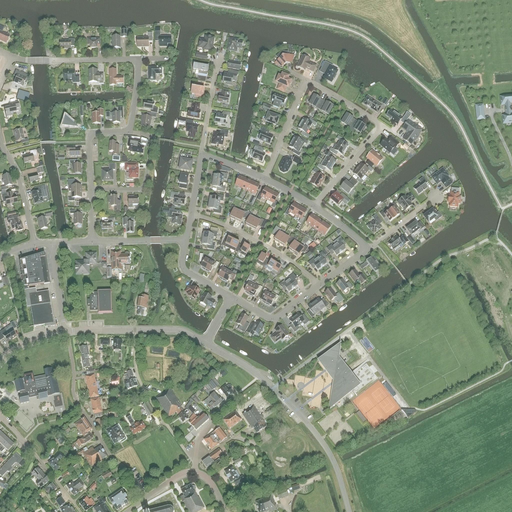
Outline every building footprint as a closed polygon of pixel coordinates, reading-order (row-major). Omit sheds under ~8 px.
[(0,25),(0,40),(6,43),(8,38),(10,37),(8,33),(6,34),(2,33),(4,27),(0,25)] [(160,47),(167,47),(167,43),(171,43),(171,37),(160,37),(160,32),(155,32),(155,40),(159,40),(160,47)] [(137,38),(137,47),(149,47),(148,42),(152,42),(152,33),(148,33),(148,38),(137,38)] [(213,38),(207,36),(205,37),(205,40),(201,40),(200,40),(199,46),(200,47),(203,48),(203,49),(211,51),(212,50),(214,39),(213,38)] [(71,46),(74,46),(74,39),(69,39),(69,41),(60,41),(60,49),(71,49),(71,46)] [(97,45),(100,45),(100,39),(88,39),(88,45),(91,45),(91,48),(97,48),(97,45)] [(237,48),(241,48),(242,42),(238,42),(238,40),(229,39),(227,50),(236,51),(237,48)] [(271,62),(282,67),(286,63),(291,63),(296,52),(295,52),(294,56),(288,56),(288,52),(281,52),(277,56),(280,60),(275,64),(271,62)] [(310,59),(303,56),(297,67),(305,70),(305,68),(313,72),(316,66),(308,62),(310,59)] [(332,66),(325,62),(320,72),(324,74),(325,74),(327,75),(325,79),(331,82),(333,79),(334,80),(336,76),(335,75),(337,72),(331,68),(332,66)] [(209,66),(194,63),(193,70),(199,71),(198,81),(205,82),(207,72),(208,72),(209,66)] [(161,74),(161,68),(149,68),(149,81),(155,80),(155,74),(161,74)] [(16,70),(14,74),(13,76),(15,77),(16,77),(13,82),(23,86),(24,83),(26,84),(27,81),(26,78),(28,75),(16,70)] [(64,71),(64,80),(64,82),(72,82),(72,83),(79,82),(79,76),(75,76),(75,70),(71,70),(71,71),(64,71)] [(99,84),(103,84),(103,74),(97,74),(97,70),(89,70),(89,82),(97,82),(99,82),(99,84)] [(116,77),(116,70),(110,70),(110,85),(115,85),(115,83),(123,83),(123,76),(116,77)] [(222,78),(222,81),(223,82),(227,83),(227,84),(232,85),(232,80),(236,81),(237,75),(238,75),(239,72),(232,70),(232,74),(224,73),(223,79),(222,78)] [(289,77),(284,75),(283,77),(279,76),(276,82),(280,83),(278,89),(284,92),(286,86),(288,87),(289,87),(291,82),(291,81),(288,79),(289,77)] [(202,83),(194,85),(194,88),(192,87),(192,90),(192,91),(191,96),(192,96),(192,94),(196,95),(196,98),(200,97),(200,95),(203,96),(205,88),(204,89),(203,89),(202,83)] [(229,92),(223,90),(222,95),(219,95),(218,102),(228,103),(229,97),(229,92)] [(274,93),(271,102),(274,103),(273,107),(279,109),(281,106),(283,107),(287,98),(274,93)] [(319,109),(324,101),(314,95),(314,96),(313,95),(310,100),(311,100),(309,104),(319,109)] [(511,95),(501,97),(502,105),(505,104),(506,108),(506,112),(507,115),(503,116),(504,123),(511,122),(511,114),(511,115),(511,111),(511,108),(511,107),(510,104),(511,103),(511,95)] [(382,106),(367,97),(363,104),(377,113),(382,106)] [(157,113),(158,108),(153,107),(154,105),(155,105),(153,101),(151,103),(145,102),(144,108),(151,109),(151,112),(157,113)] [(333,106),(324,101),(319,109),(328,115),(333,106)] [(18,102),(11,104),(9,104),(9,107),(4,108),(5,113),(5,114),(6,114),(7,119),(6,116),(13,115),(13,113),(16,112),(15,108),(19,107),(18,102)] [(200,105),(193,103),(191,110),(189,110),(188,117),(199,119),(201,112),(199,112),(200,105)] [(110,112),(106,112),(106,118),(110,118),(110,120),(113,120),(113,123),(120,123),(120,116),(123,116),(123,108),(119,108),(119,113),(112,113),(110,114),(110,112)] [(100,116),(103,116),(103,110),(98,110),(98,113),(93,113),(93,124),(100,123),(100,116)] [(390,110),(386,116),(398,125),(403,119),(390,110)] [(223,115),(216,114),(215,123),(225,125),(227,116),(230,117),(231,113),(223,112),(223,115)] [(156,118),(157,115),(147,113),(146,116),(142,115),(141,121),(142,122),(141,126),(149,127),(151,117),(156,118)] [(268,113),(265,121),(276,125),(279,117),(268,113)] [(349,130),(356,120),(351,117),(347,114),(341,122),(350,128),(349,130)] [(66,117),(61,124),(65,127),(79,127),(81,129),(82,128),(66,117)] [(301,124),(309,129),(312,124),(315,126),(317,123),(311,120),(309,122),(304,119),(301,124)] [(197,134),(198,126),(193,125),(193,121),(186,120),(185,124),(188,124),(186,132),(190,132),(190,137),(195,138),(195,133),(197,134)] [(356,120),(349,130),(354,133),(356,130),(360,133),(362,130),(363,131),(366,127),(365,126),(361,123),(356,120)] [(403,139),(411,145),(415,140),(417,138),(417,137),(422,130),(420,129),(421,129),(418,127),(417,127),(408,121),(403,128),(408,133),(403,139)] [(306,134),(309,129),(301,124),(298,129),(304,132),(302,135),(308,138),(310,136),(306,134)] [(270,131),(262,128),(261,132),(262,132),(259,140),(270,145),(273,137),(268,135),(270,131)] [(21,144),(29,142),(28,139),(24,139),(22,129),(13,131),(14,136),(15,135),(16,141),(20,140),(21,144)] [(221,134),(214,133),(213,140),(212,140),(211,144),(215,145),(216,144),(222,145),(224,137),(227,138),(229,131),(221,130),(221,134)] [(340,141),(337,145),(337,146),(345,150),(348,146),(343,142),(344,140),(338,136),(337,139),(340,141)] [(292,142),(302,148),(305,143),(306,144),(308,141),(302,138),(301,141),(295,137),(292,142)] [(395,148),(399,144),(392,137),(388,142),(385,139),(380,145),(390,153),(395,148)] [(143,154),(144,147),(136,145),(137,142),(131,141),(130,147),(134,147),(133,152),(143,154)] [(119,145),(116,145),(116,142),(110,142),(109,152),(113,152),(113,155),(115,155),(118,155),(119,149),(119,145)] [(299,153),(302,148),(292,142),(289,147),(295,150),(293,153),(299,157),(301,154),(299,153)] [(337,146),(337,145),(336,144),(333,149),(331,148),(329,151),(335,155),(337,152),(343,155),(345,150),(337,146)] [(71,156),(80,156),(80,150),(75,150),(75,147),(67,147),(67,152),(70,152),(71,156)] [(258,161),(262,162),(266,155),(262,154),(264,150),(255,147),(254,150),(255,151),(252,158),(256,160),(258,161)] [(33,157),(37,156),(35,150),(30,152),(30,154),(22,156),(24,163),(28,162),(28,163),(34,162),(33,157)] [(367,158),(377,166),(382,160),(372,151),(367,158)] [(326,156),(323,161),(333,167),(336,162),(330,158),(332,156),(326,152),(325,154),(324,155),(326,156)] [(190,161),(191,156),(181,154),(179,164),(181,165),(180,169),(190,171),(192,162),(190,161)] [(282,163),(282,164),(280,169),(280,171),(284,173),(287,172),(292,163),(291,160),(287,158),(284,159),(282,163)] [(76,161),(70,161),(70,164),(71,164),(73,174),(75,174),(81,174),(81,164),(76,164),(76,161)] [(333,167),(323,161),(320,165),(319,164),(317,167),(323,171),(325,168),(330,171),(333,167)] [(138,169),(138,163),(125,163),(125,171),(129,171),(129,173),(127,173),(126,180),(132,180),(133,178),(138,178),(138,169)] [(115,170),(115,164),(109,164),(109,170),(102,170),(103,180),(113,180),(112,170),(115,170)] [(357,169),(365,175),(369,171),(371,173),(373,170),(369,166),(367,169),(361,164),(357,169)] [(313,172),(317,174),(311,183),(318,187),(320,183),(322,181),(324,177),(319,175),(321,172),(315,168),(313,172)] [(361,180),(365,175),(357,169),(353,173),(359,178),(357,181),(361,184),(363,182),(361,180)] [(437,184),(440,182),(442,182),(442,183),(446,187),(452,183),(447,177),(448,176),(443,169),(432,177),(437,184)] [(187,182),(189,175),(181,173),(179,184),(180,184),(179,188),(187,190),(188,182),(187,182)] [(213,176),(212,181),(223,183),(223,179),(227,180),(228,174),(221,173),(220,176),(214,175),(214,177),(213,176)] [(12,185),(9,174),(1,176),(2,180),(1,180),(1,181),(1,183),(2,184),(3,184),(4,187),(1,188),(1,191),(9,189),(8,186),(12,185)] [(37,174),(28,176),(30,183),(38,181),(37,174)] [(236,186),(242,189),(246,180),(240,177),(236,186)] [(421,183),(414,188),(418,195),(422,192),(425,190),(424,190),(427,188),(425,185),(428,183),(424,177),(419,181),(421,183)] [(353,188),(355,185),(355,186),(358,183),(352,178),(350,181),(348,184),(346,181),(341,187),(348,194),(353,188)] [(72,192),(81,192),(81,185),(74,186),(74,180),(68,180),(68,192),(72,192)] [(242,189),(248,191),(252,182),(246,180),(242,189)] [(223,183),(212,181),(211,185),(212,185),(212,187),(218,188),(217,191),(225,192),(226,187),(222,186),(223,183)] [(252,182),(248,191),(255,194),(259,185),(252,182)] [(36,192),(32,193),(33,196),(35,204),(35,203),(42,201),(42,202),(43,202),(42,198),(47,196),(46,190),(45,186),(35,188),(36,192)] [(262,197),(267,201),(272,192),(266,188),(263,195),(260,193),(257,199),(260,201),(262,197)] [(449,196),(448,202),(450,203),(450,206),(457,207),(458,204),(460,204),(460,197),(459,197),(460,189),(452,188),(451,196),(449,196)] [(82,198),(81,192),(72,192),(72,198),(69,198),(69,201),(75,201),(75,198),(82,198)] [(184,205),(185,198),(178,197),(179,193),(171,192),(170,198),(175,199),(174,203),(174,205),(178,206),(178,203),(184,205)] [(272,192),(267,201),(273,204),(271,207),(274,208),(277,203),(275,201),(278,195),(272,192)] [(338,205),(339,206),(342,202),(341,201),(343,198),(346,201),(348,198),(342,193),(340,195),(336,192),(330,199),(337,205),(338,205)] [(12,193),(2,195),(4,202),(6,202),(6,205),(16,202),(15,196),(13,196),(12,193)] [(405,210),(412,205),(410,203),(415,199),(411,194),(406,198),(405,196),(398,202),(400,205),(401,204),(405,210)] [(208,203),(219,204),(220,201),(223,202),(224,196),(217,195),(216,198),(211,197),(211,196),(210,196),(210,198),(209,198),(208,203)] [(132,197),(132,196),(129,196),(129,208),(133,208),(133,204),(139,204),(139,201),(139,200),(139,197),(132,197)] [(115,211),(120,211),(120,203),(117,203),(117,197),(109,197),(109,203),(111,203),(111,207),(115,206),(115,211)] [(219,208),(219,204),(208,203),(207,207),(208,207),(208,209),(209,209),(214,210),(214,213),(221,214),(222,208),(219,208)] [(392,209),(389,211),(395,218),(399,215),(396,210),(398,208),(394,203),(390,206),(392,209)] [(289,213),(295,216),(300,207),(294,204),(291,210),(288,208),(285,214),(288,216),(289,213)] [(230,218),(235,221),(239,212),(234,209),(235,207),(232,205),(229,212),(230,211),(233,212),(230,218)] [(300,207),(295,216),(301,219),(299,222),(302,224),(305,218),(302,217),(306,211),(300,207)] [(169,216),(168,218),(172,218),(171,223),(181,225),(182,216),(181,215),(176,215),(177,210),(170,209),(169,216)] [(395,218),(389,211),(386,213),(384,210),(380,214),(384,219),(386,217),(390,222),(395,218)] [(436,214),(433,210),(424,216),(429,223),(434,219),(436,221),(442,217),(438,212),(436,214)] [(77,214),(77,211),(70,211),(70,214),(74,214),(74,224),(72,224),(72,225),(77,225),(77,228),(82,228),(82,225),(82,224),(82,218),(82,214),(77,214)] [(245,219),(246,219),(248,213),(245,211),(244,214),(239,212),(235,221),(240,223),(243,217),(246,218),(245,219)] [(246,226),(251,228),(255,219),(250,217),(251,214),(248,213),(246,219),(246,218),(249,220),(246,226)] [(370,229),(374,234),(382,228),(378,223),(381,220),(376,214),(372,217),(375,221),(371,224),(370,223),(367,226),(369,230),(370,229)] [(21,224),(19,215),(7,218),(8,224),(11,223),(13,229),(16,228),(16,231),(23,230),(21,224)] [(307,223),(313,227),(318,219),(313,215),(307,223)] [(47,224),(47,223),(47,221),(46,220),(45,221),(44,217),(38,219),(40,229),(47,228),(46,224),(47,224)] [(127,233),(134,233),(133,223),(129,223),(129,218),(123,219),(123,226),(127,226),(127,233)] [(255,219),(251,228),(256,231),(259,225),(261,226),(261,227),(264,220),(261,219),(260,222),(255,219)] [(313,227),(318,231),(324,223),(318,219),(313,227)] [(417,224),(416,223),(407,229),(411,235),(420,229),(421,230),(424,227),(420,222),(417,224)] [(324,223),(318,231),(324,235),(330,227),(324,223)] [(279,244),(284,235),(279,233),(281,230),(279,228),(274,235),(275,234),(278,235),(274,241),(279,244)] [(202,234),(202,238),(213,240),(213,237),(217,238),(218,232),(210,231),(210,234),(204,233),(204,232),(204,234),(202,234)] [(290,243),(293,238),(291,236),(289,238),(284,235),(279,244),(284,247),(287,241),(290,243)] [(295,236),(293,238),(290,243),(293,245),(289,250),(293,253),(299,245),(295,242),(298,238),(295,236)] [(405,236),(402,238),(400,240),(397,237),(394,239),(393,239),(391,241),(392,241),(388,244),(393,250),(400,244),(402,247),(407,243),(409,241),(405,236)] [(226,237),(222,245),(225,247),(230,249),(234,240),(232,238),(230,238),(229,237),(228,239),(226,238),(226,237)] [(335,245),(341,253),(346,249),(342,245),(345,243),(340,237),(334,242),(336,245),(335,245)] [(213,240),(202,238),(201,243),(202,243),(202,245),(208,246),(207,249),(214,250),(215,244),(212,244),(213,240)] [(234,240),(230,249),(235,251),(237,253),(241,245),(238,244),(239,242),(238,242),(237,240),(237,241),(234,240)] [(241,245),(237,253),(245,257),(250,247),(249,247),(248,246),(247,246),(245,245),(244,247),(241,245)] [(304,248),(299,245),(293,253),(298,256),(302,251),(304,253),(304,254),(308,248),(305,246),(304,248)] [(337,256),(341,253),(335,245),(333,247),(331,245),(327,249),(331,254),(333,252),(337,256)] [(121,255),(121,252),(111,252),(112,268),(112,270),(119,270),(121,270),(121,264),(130,264),(130,262),(130,254),(129,254),(129,253),(128,252),(126,252),(125,253),(125,255),(121,255)] [(316,259),(322,267),(327,264),(323,259),(326,257),(322,252),(319,254),(321,256),(316,259)] [(28,285),(28,286),(44,284),(44,282),(48,282),(45,257),(44,253),(19,260),(19,261),(20,261),(23,286),(28,285)] [(86,254),(86,261),(89,261),(89,264),(96,263),(96,253),(86,254)] [(201,268),(205,271),(210,261),(205,259),(203,257),(203,254),(200,254),(199,260),(202,260),(204,261),(201,267),(202,267),(201,268)] [(264,268),(268,260),(266,259),(267,257),(262,254),(257,263),(264,268)] [(381,266),(373,256),(371,258),(366,262),(375,273),(380,270),(378,268),(381,266)] [(318,271),(322,267),(316,259),(314,261),(313,259),(308,263),(312,268),(314,266),(318,271)] [(269,271),(271,272),(274,268),(277,263),(276,263),(275,261),(274,262),(272,260),(271,262),(268,260),(264,268),(269,271)] [(86,261),(76,262),(76,275),(89,274),(89,264),(89,261),(86,261)] [(205,271),(209,272),(210,272),(211,272),(213,267),(216,269),(219,263),(216,262),(215,264),(210,261),(205,271)] [(271,272),(277,276),(280,274),(284,269),(283,269),(280,268),(282,266),(279,265),(279,264),(278,264),(277,263),(274,268),(271,272)] [(222,280),(227,271),(223,268),(224,266),(221,264),(218,270),(221,271),(218,276),(219,277),(219,278),(222,280)] [(227,271),(222,280),(226,282),(227,281),(228,282),(231,277),(234,279),(237,273),(238,272),(234,270),(232,273),(227,271)] [(360,277),(355,270),(349,274),(355,282),(358,279),(362,284),(367,280),(362,275),(360,277)] [(290,279),(288,281),(293,289),(298,286),(295,281),(297,279),(293,274),(289,278),(290,279)] [(245,292),(248,295),(249,295),(255,284),(255,283),(252,281),(254,277),(250,275),(245,285),(247,286),(244,291),(245,292)] [(346,284),(342,280),(337,284),(343,292),(348,288),(350,290),(353,287),(349,282),(346,284)] [(293,289),(288,281),(283,284),(282,283),(279,285),(283,290),(285,288),(289,292),(293,289)] [(255,284),(249,295),(253,297),(253,296),(254,297),(257,291),(260,293),(263,287),(260,286),(255,284)] [(192,288),(189,286),(185,292),(189,294),(188,295),(195,299),(200,290),(193,287),(192,288)] [(36,288),(24,290),(26,307),(30,307),(33,326),(34,326),(45,325),(45,327),(54,326),(53,318),(48,291),(49,291),(36,293),(36,288)] [(265,304),(271,295),(268,294),(270,291),(267,290),(264,288),(261,294),(264,295),(261,300),(262,301),(262,302),(265,304)] [(335,295),(330,289),(329,290),(329,289),(328,289),(326,290),(325,291),(326,292),(325,293),(331,301),(334,299),(338,304),(344,300),(338,293),(335,295)] [(99,313),(112,313),(111,291),(98,291),(98,292),(93,293),(93,295),(90,295),(90,300),(88,300),(88,304),(90,304),(90,311),(99,311),(99,313)] [(212,297),(205,293),(200,302),(207,306),(207,305),(212,308),(215,302),(210,299),(212,297)] [(149,296),(141,295),(140,298),(139,298),(137,307),(137,310),(138,310),(137,315),(143,316),(146,317),(147,311),(148,300),(149,296)] [(271,295),(265,304),(269,306),(270,305),(271,306),(274,301),(276,302),(279,297),(277,295),(275,298),(271,295)] [(313,302),(320,311),(325,307),(326,308),(329,305),(324,299),(321,301),(319,298),(316,300),(313,302)] [(315,315),(320,311),(313,302),(310,304),(310,305),(308,306),(310,309),(307,312),(312,318),(315,316),(315,315)] [(296,315),(294,317),(300,325),(303,323),(304,325),(309,322),(304,314),(301,317),(298,313),(296,315)] [(242,314),(237,324),(240,325),(238,329),(244,333),(248,326),(245,324),(248,318),(242,314)] [(300,325),(294,317),(292,318),(289,320),(293,325),(291,327),(295,332),(299,329),(297,327),(300,325)] [(264,326),(257,322),(255,326),(254,326),(252,325),(248,333),(249,334),(252,335),(253,333),(255,334),(256,334),(256,333),(259,335),(261,332),(262,332),(263,332),(264,330),(263,329),(262,328),(264,326)] [(289,335),(282,325),(275,330),(277,333),(271,338),(275,343),(281,338),(282,340),(289,335)] [(11,329),(7,332),(12,339),(16,336),(11,329)] [(12,339),(7,332),(2,335),(0,331),(0,340),(1,340),(4,338),(7,342),(12,339)] [(341,339),(340,339),(339,345),(319,361),(334,380),(334,382),(329,413),(330,407),(359,385),(338,357),(341,339)] [(115,352),(119,352),(119,350),(121,350),(121,344),(122,344),(122,340),(114,340),(114,341),(111,341),(111,343),(112,344),(114,345),(113,350),(115,350),(115,352)] [(81,356),(84,368),(90,367),(88,356),(89,355),(88,352),(87,351),(86,346),(79,347),(81,356)] [(21,395),(19,396),(20,404),(29,402),(28,398),(38,396),(39,399),(48,398),(47,396),(59,393),(56,376),(53,377),(51,368),(44,370),(45,376),(34,378),(33,373),(23,375),(24,379),(14,381),(17,392),(20,392),(21,395)] [(127,390),(132,388),(130,381),(127,374),(124,375),(126,381),(124,382),(125,383),(124,383),(127,390)] [(97,389),(96,382),(94,375),(85,377),(89,391),(97,389)] [(130,381),(132,388),(138,386),(135,379),(130,381)] [(233,393),(231,390),(232,389),(232,387),(231,385),(229,385),(227,386),(226,384),(221,388),(222,390),(221,391),(227,398),(233,393)] [(97,389),(89,391),(90,398),(99,396),(97,389)] [(177,412),(179,416),(180,416),(184,412),(181,407),(182,406),(170,389),(165,392),(160,396),(160,395),(156,398),(169,417),(177,412)] [(209,397),(217,406),(223,401),(217,394),(216,394),(215,392),(209,397)] [(211,411),(217,406),(209,397),(204,402),(211,411)] [(99,398),(91,400),(94,414),(95,418),(103,416),(99,398)] [(149,417),(153,414),(146,404),(143,406),(149,417)] [(267,426),(263,421),(262,419),(264,418),(262,415),(261,416),(254,406),(242,414),(252,429),(253,428),(257,433),(267,426)] [(267,411),(270,415),(276,410),(273,406),(267,411)] [(180,416),(179,416),(183,423),(189,419),(185,414),(188,412),(187,410),(184,412),(180,416)] [(402,410),(401,411),(402,411),(403,412),(404,413),(405,415),(406,416),(406,417),(407,418),(407,419),(408,419),(416,412),(415,410),(402,411),(402,410)] [(230,428),(242,420),(235,411),(224,420),(230,428)] [(357,414),(364,423),(367,421),(360,411),(357,414)] [(300,424),(302,422),(292,412),(290,414),(300,424)] [(194,429),(196,431),(209,420),(204,414),(199,419),(194,414),(190,419),(191,421),(189,422),(192,426),(189,429),(191,432),(194,429)] [(129,415),(126,417),(131,426),(132,426),(133,427),(130,428),(134,435),(138,432),(139,433),(141,432),(142,430),(146,428),(142,423),(139,425),(138,423),(135,425),(134,425),(135,424),(132,420),(131,420),(130,418),(131,418),(129,415)] [(88,433),(92,430),(84,417),(74,424),(78,430),(79,430),(84,437),(89,434),(88,433)] [(115,436),(119,442),(121,441),(125,438),(121,432),(122,432),(118,425),(112,429),(116,435),(115,436)] [(214,432),(222,442),(227,438),(220,428),(214,432)] [(119,443),(119,442),(115,436),(116,435),(112,429),(107,432),(115,445),(118,442),(119,443)] [(211,450),(222,442),(214,432),(204,440),(211,450)] [(80,448),(93,438),(90,433),(89,434),(81,439),(76,443),(80,448)] [(65,441),(60,435),(56,438),(61,445),(65,441)] [(0,449),(9,440),(4,436),(0,440),(0,443),(1,445),(0,445),(0,449)] [(14,445),(9,440),(0,449),(0,451),(1,453),(5,449),(8,451),(14,445)] [(83,453),(91,467),(95,465),(103,461),(102,460),(107,457),(101,446),(94,450),(93,448),(85,453),(83,453)] [(213,454),(202,461),(207,468),(213,464),(215,467),(221,462),(219,459),(214,462),(213,461),(222,454),(219,449),(217,451),(213,454)] [(52,458),(53,458),(48,463),(56,471),(61,466),(58,463),(65,457),(59,452),(52,458)] [(18,463),(22,459),(16,453),(0,469),(0,475),(2,477),(7,471),(9,472),(12,469),(11,467),(16,462),(18,463)] [(41,488),(50,480),(45,475),(45,476),(39,468),(32,474),(34,476),(35,476),(39,480),(36,483),(41,488)] [(236,485),(245,481),(242,476),(240,478),(236,470),(234,472),(232,468),(225,472),(227,476),(228,479),(231,483),(234,481),(236,485)] [(104,480),(112,475),(109,471),(101,476),(104,480)] [(0,480),(0,486),(5,490),(8,485),(4,483),(0,480)] [(82,487),(84,485),(80,480),(74,484),(72,482),(67,486),(74,496),(79,492),(80,492),(83,490),(82,487)] [(57,489),(52,484),(45,490),(49,495),(57,489)] [(201,510),(204,508),(199,497),(198,498),(195,492),(194,491),(195,490),(196,489),(195,487),(193,486),(192,487),(191,485),(181,490),(184,496),(180,498),(182,503),(183,502),(188,511),(197,511),(201,510)] [(125,505),(130,502),(127,497),(125,494),(122,490),(109,499),(117,511),(122,507),(122,508),(125,505)] [(281,496),(282,498),(288,496),(286,490),(277,493),(278,497),(281,496)] [(269,511),(270,511),(276,510),(275,505),(276,505),(272,494),(262,498),(263,500),(255,503),(257,507),(257,508),(257,510),(258,509),(258,511),(265,511),(266,511),(265,511),(267,511),(269,511)] [(86,511),(95,504),(91,498),(89,500),(87,497),(79,503),(86,511)] [(62,511),(74,511),(74,510),(72,510),(70,505),(66,507),(63,505),(65,503),(61,498),(56,501),(60,507),(62,506),(65,508),(61,510),(62,511)] [(103,499),(102,500),(99,502),(100,504),(94,508),(95,511),(109,511),(105,505),(107,504),(103,499)]
